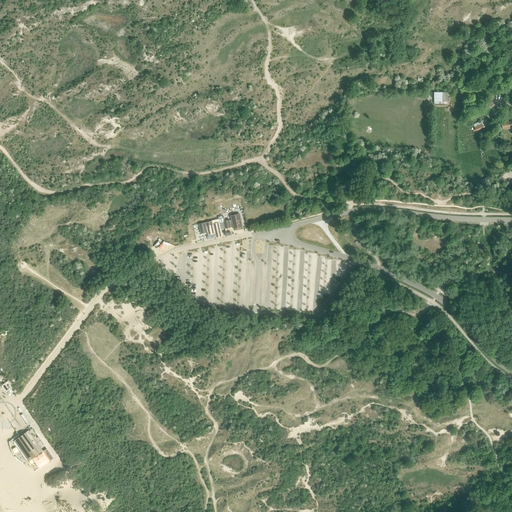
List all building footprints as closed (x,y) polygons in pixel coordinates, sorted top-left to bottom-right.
[(495,82),(491,77),(486,82),(490,86),(495,82)] [(447,104),(447,92),(434,92),(434,104),(447,104)] [(487,111),(493,106),(494,104),(489,98),(481,105),(487,111)] [(497,111),(495,108),(489,113),(492,116),(497,111)] [(486,122),(485,119),(473,124),(475,129),(473,130),(473,132),(483,128),(490,125),(488,121),(486,122)] [(511,121),(508,122),(508,120),(501,121),(501,124),(498,124),(499,130),(509,129),(509,127),(511,126),(511,121)] [(223,221),(225,228),(231,227),(231,226),(233,225),(233,228),(236,228),(237,229),(239,228),(239,227),(242,227),(239,214),(230,216),(232,222),(230,222),(229,220),(223,221)] [(224,227),(223,221),(206,225),(205,222),(199,224),(201,234),(207,232),(208,235),(215,233),(215,236),(222,235),(221,227),(224,227)] [(22,414),(20,415),(21,415),(27,425),(28,424),(29,423),(23,414),(22,414)] [(33,435),(33,434),(32,435),(29,430),(15,440),(29,460),(43,451),(32,436),(33,435)] [(46,457),(45,456),(43,458),(46,462),(49,461),(53,459),(46,449),(44,450),(48,455),(46,457)]
